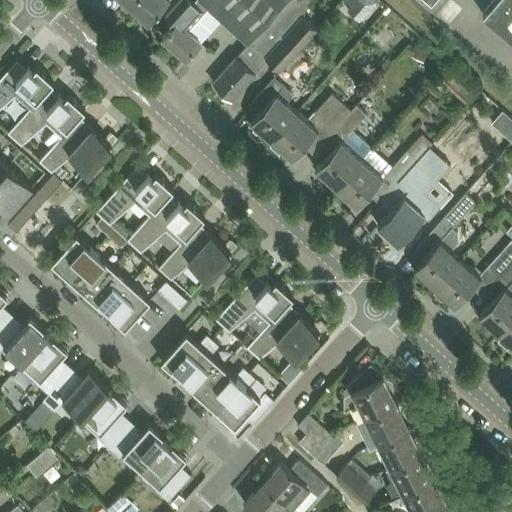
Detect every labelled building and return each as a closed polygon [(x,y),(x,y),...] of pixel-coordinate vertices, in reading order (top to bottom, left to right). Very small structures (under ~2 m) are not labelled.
[(148,22),(162,7),(167,0),(133,0),(129,5),(148,22)] [(186,57),(201,39),(221,17),(249,41),(285,0),(194,0),(193,2),(191,0),(179,0),(166,15),(174,23),(162,35),(186,57)] [(233,58),(213,81),(232,98),(245,83),(252,74),(264,59),(269,54),(281,65),(315,26),(287,0),(285,0),(249,41),(233,58)] [(511,38),(511,0),(493,0),(483,13),(511,38)] [(418,44),(413,54),(424,59),(429,50),(418,44)] [(37,64),(32,70),(17,57),(0,76),(0,106),(15,93),(30,106),(49,86),(54,80),(37,64)] [(450,64),(440,76),(449,84),(459,72),(450,64)] [(262,107),(250,120),(271,139),(297,110),(287,100),(293,93),(284,84),(275,75),(267,84),(253,99),(262,107)] [(30,106),(8,130),(21,143),(38,128),(48,136),(44,140),(50,146),(61,134),(72,122),(73,121),(75,119),(80,114),(86,108),(68,92),(63,98),(49,86),(30,106)] [(331,92),(306,119),(297,110),(271,139),(292,157),(322,123),(332,131),(337,126),(358,104),(356,102),(350,109),(331,92)] [(315,167),(336,186),(372,147),(352,129),(367,112),(358,104),(337,126),(346,133),(315,167)] [(107,138),(80,114),(75,119),(73,121),(72,122),(61,134),(50,146),(39,158),(52,170),(71,154),(88,169),(110,145),(104,140),(107,138)] [(357,205),(380,179),(387,171),(398,180),(417,158),(417,157),(431,141),(421,132),(407,148),(392,165),(372,147),(336,186),(357,205)] [(16,145),(11,151),(16,155),(21,149),(16,145)] [(398,242),(412,227),(424,214),(411,203),(420,192),(412,185),(428,167),(417,158),(398,180),(408,189),(403,195),(378,223),(398,242)] [(0,171),(0,212),(11,201),(15,205),(33,185),(8,163),(0,171)] [(168,193),(169,193),(174,187),(172,185),(156,171),(151,177),(137,165),(96,209),(102,215),(110,222),(110,221),(135,200),(148,211),(150,213),(168,193)] [(65,167),(58,174),(63,178),(63,179),(70,172),(65,167)] [(8,222),(16,230),(63,178),(58,174),(54,171),(8,222)] [(434,285),(460,256),(451,247),(458,240),(457,231),(452,227),(463,214),(475,201),(474,199),(489,182),(480,174),(435,225),(444,233),(427,252),(414,267),(434,285)] [(178,239),(180,241),(199,221),(200,221),(205,215),(202,212),(188,199),(182,205),(169,193),(168,193),(150,213),(148,211),(126,236),(128,238),(141,250),(166,228),(178,239)] [(109,233),(115,226),(110,221),(110,222),(102,215),(96,222),(109,233)] [(180,241),(158,265),(171,277),(190,261),(208,276),(229,252),(224,247),(226,245),(200,221),(199,221),(180,241)] [(128,238),(126,236),(115,226),(109,233),(122,245),(125,242),(128,238)] [(51,260),(70,276),(95,248),(77,231),(51,260)] [(511,238),(490,263),(500,272),(511,258),(511,238)] [(70,276),(88,293),(114,265),(95,248),(70,276)] [(460,256),(434,285),(455,304),(469,289),(482,275),(460,256)] [(478,314),(499,332),(511,317),(511,258),(500,272),(511,282),(506,288),(504,286),(478,314)] [(104,303),(109,307),(132,281),(114,265),(88,293),(102,305),(104,303)] [(254,307),(267,319),(268,320),(269,321),(288,300),(294,294),(276,279),(271,284),(256,271),(216,317),(230,329),(254,307)] [(169,297),(177,289),(166,279),(158,288),(162,291),(169,297)] [(132,281),(109,307),(113,311),(111,313),(125,326),(151,298),(132,281)] [(0,325),(12,312),(11,311),(1,302),(8,294),(0,286),(0,325)] [(177,289),(169,297),(179,307),(187,298),(177,289)] [(315,324),(288,300),(269,321),(268,320),(253,338),(247,344),(260,356),(279,340),(296,355),(318,331),(312,327),(315,324)] [(22,360),(46,333),(42,329),(44,326),(30,314),(23,322),(12,312),(0,325),(0,347),(1,348),(4,345),(22,360)] [(511,317),(499,332),(511,344),(511,317)] [(177,368),(182,372),(213,338),(207,333),(199,341),(187,330),(161,358),(175,371),(177,368)] [(46,333),(22,360),(40,377),(37,381),(48,391),(71,365),(61,355),(68,347),(54,335),(52,337),(46,333)] [(247,333),(241,339),(247,344),(253,338),(247,333)] [(213,338),(182,372),(187,377),(185,379),(198,391),(224,363),(212,352),(219,343),(213,338)] [(344,387),(344,408),(359,401),(362,407),(366,415),(396,400),(383,373),(370,361),(344,387)] [(219,405),(250,371),(244,365),(236,374),(224,363),(198,391),(212,403),(217,408),(219,405)] [(274,391),(284,383),(266,363),(257,371),(274,391)] [(49,391),(43,397),(55,408),(61,402),(64,398),(82,414),(109,384),(108,383),(104,379),(90,367),(83,375),(71,365),(48,391),(49,391)] [(250,371),(219,405),(224,409),(221,412),(235,424),(245,414),(253,422),(274,398),(265,389),(260,395),(248,385),(256,376),(250,371)] [(109,384),(82,414),(100,430),(96,434),(108,445),(132,419),(120,409),(128,401),(114,388),(111,391),(107,387),(109,384)] [(366,415),(379,441),(409,425),(396,400),(366,415)] [(317,456),(324,448),(331,440),(337,433),(333,429),(331,431),(309,411),(298,423),(307,431),(299,440),(317,456)] [(142,468),(166,440),(161,435),(164,433),(150,421),(142,429),(132,419),(108,445),(120,455),(124,451),(142,468)] [(391,466),(422,451),(409,425),(379,441),(391,466)] [(171,444),(166,440),(142,468),(159,483),(156,487),(168,498),(192,473),(180,462),(187,454),(173,441),(171,444)] [(324,448),(317,456),(324,462),(338,447),(331,440),(324,448)] [(49,445),(27,463),(36,473),(58,455),(49,445)] [(422,451),(391,466),(404,491),(434,476),(422,451)] [(281,460),(263,480),(291,505),(309,486),(318,493),(328,482),(299,457),(290,467),(281,460)] [(356,492),(371,476),(350,459),(336,475),(356,492)] [(80,463),(75,469),(81,475),(87,469),(80,463)] [(74,471),(68,477),(74,482),(79,477),(74,471)] [(46,480),(54,491),(64,484),(57,473),(46,480)] [(365,501),(382,482),(373,473),(371,476),(356,492),(362,497),(365,501)] [(434,476),(404,491),(414,511),(446,511),(447,501),(434,476)] [(285,511),(291,505),(263,480),(244,501),(254,510),(252,511),(285,511)] [(132,511),(140,505),(122,490),(108,505),(114,511),(132,511)] [(100,499),(95,493),(89,498),(95,504),(100,499)] [(178,493),(172,501),(177,506),(184,498),(178,493)] [(27,511),(48,511),(51,510),(42,500),(27,511)] [(25,511),(18,503),(6,511),(25,511)]
